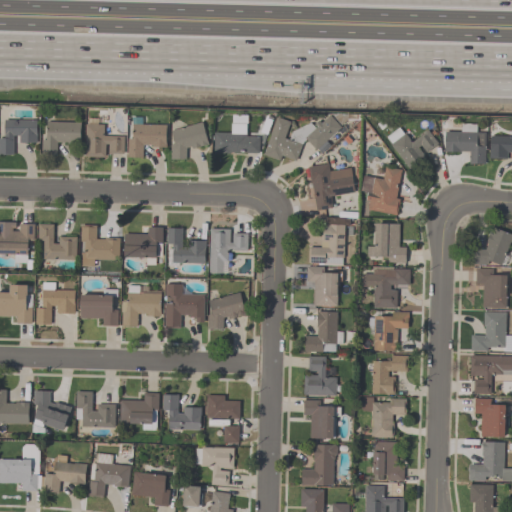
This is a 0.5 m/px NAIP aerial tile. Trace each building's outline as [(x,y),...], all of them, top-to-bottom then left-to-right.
[(315,149),(304,137),(316,127),(313,124),(317,120),(320,123),(329,115),(340,127),(315,149)] [(262,154),(276,116),(289,121),(283,138),(301,144),(295,160),(281,155),(279,160),(262,154)] [(165,124),(165,147),(151,147),(151,145),(141,145),(141,157),(126,157),(126,138),(131,138),(131,127),(132,127),(132,117),(142,117),(142,124),(165,124)] [(84,157),(84,124),(87,124),(87,118),(97,118),(97,124),(103,124),(103,136),(123,136),(123,153),(107,153),(107,144),(104,144),(104,157),(84,157)] [(36,119),(35,142),(18,142),(18,135),(12,135),(12,154),(0,154),(0,138),(3,138),(3,119),(36,119)] [(56,142),(56,155),(40,154),(40,139),(44,140),(44,137),(45,138),(46,121),(80,122),(79,142),(56,142)] [(170,159),(169,144),(173,143),(169,130),(201,122),(207,144),(190,148),(190,146),(185,147),(185,159),(170,159)] [(213,153),(213,133),(230,133),(230,123),(246,123),(246,136),(258,136),(258,152),(229,152),(229,153),(213,153)] [(484,132),(484,163),(468,163),(468,151),(460,151),(460,152),(443,152),(443,132),(460,132),(460,123),(475,123),(475,132),(484,132)] [(407,167),(389,144),(390,144),(385,137),(398,127),(403,133),(404,132),(411,141),(426,129),(437,143),(407,167)] [(489,136),(511,136),(511,171),(510,171),(511,152),(506,152),(506,159),(488,158),(489,136)] [(307,166),(327,163),(328,171),(349,168),(353,192),(330,196),(331,207),(315,210),(311,183),(310,183),(307,166)] [(367,210),(368,200),(365,200),(366,192),(360,191),(362,176),(382,179),(384,167),(400,169),(395,198),(399,198),(396,215),(367,210)] [(27,240),(27,254),(26,254),(26,263),(13,262),(13,253),(0,253),(0,222),(15,222),(15,228),(12,228),(11,231),(18,231),(18,224),(33,224),(33,241),(27,240)] [(75,259),(42,259),(42,241),(37,241),(37,223),(52,224),(52,243),(58,243),(58,236),(75,236),(75,259)] [(404,247),(404,263),(387,262),(388,257),(380,256),(380,260),(366,260),(366,246),(373,246),(374,223),(398,224),(398,247),(404,247)] [(96,225),(95,239),(104,239),(104,237),(118,238),(118,260),(93,259),(93,266),(79,266),(80,252),(83,252),(83,241),(79,241),(80,224),(96,225)] [(344,224),(344,260),(341,260),(341,265),(311,265),(311,263),(307,263),(307,247),(319,247),(320,224),(344,224)] [(472,265),(472,249),(484,249),(487,244),(484,242),(491,226),(511,235),(500,265),(488,261),(486,265),(472,265)] [(162,227),(161,244),(161,243),(160,256),(155,256),(155,257),(154,257),(154,265),(145,265),(145,257),(123,257),(124,233),(146,233),(146,227),(162,227)] [(204,240),(204,263),(171,263),(171,244),(165,244),(166,227),(182,228),(181,247),(186,247),(186,240),(204,240)] [(208,273),(209,228),(229,229),(229,242),(231,242),(232,233),(247,233),(246,251),(226,250),(226,273),(208,273)] [(305,281),(306,266),(323,266),(323,273),(336,273),(336,306),(312,305),(313,282),(305,281)] [(372,307),(372,286),(361,286),(361,274),(372,274),(372,269),(392,270),(392,268),(409,269),(408,285),(389,284),(389,289),(396,289),(396,308),(372,307)] [(481,308),(482,283),(474,283),(474,268),(492,268),(492,275),(505,275),(505,308),(481,308)] [(73,313),(56,313),(56,306),(50,305),(50,324),(34,323),(35,308),(41,308),(41,282),(54,282),(54,290),(74,290),(73,313)] [(31,323),(15,323),(15,316),(0,315),(0,292),(8,292),(8,284),(26,284),(26,294),(31,294),(31,323)] [(180,284),(180,294),(203,294),(202,322),(194,322),(195,317),(188,317),(188,315),(179,314),(179,328),(163,328),(164,284),(180,284)] [(160,316),(146,316),(146,313),(136,313),(136,326),(121,326),(121,311),(120,311),(120,301),(126,301),(126,292),(127,292),(127,285),(138,285),(138,293),(159,293),(159,312),(160,312),(160,316)] [(117,325),(102,325),(102,318),(79,318),(79,294),(102,295),(102,289),(117,289),(116,296),(111,296),(111,309),(117,309),(117,325)] [(207,300),(238,292),(245,314),(228,319),(227,316),(222,317),(222,328),(206,328),(206,314),(210,314),(207,300)] [(304,335),(316,335),(316,327),(316,311),(336,312),(336,331),(341,332),(341,344),(334,344),(334,352),(303,351),(304,335)] [(407,311),(407,328),(393,328),(393,329),(396,329),(396,350),(393,350),(393,351),(372,350),(372,325),(367,325),(367,317),(373,317),(373,316),(391,316),(391,311),(407,311)] [(486,351),(469,351),(469,335),(483,335),(483,326),(482,326),(482,312),(504,312),(504,348),(486,347),(486,351)] [(371,394),(371,361),(390,361),(390,355),(406,355),(406,371),(387,371),(387,377),(393,377),(393,394),(371,394)] [(511,355),(511,374),(490,374),(490,394),(472,394),(472,379),(482,379),(482,376),(469,375),(469,355),(511,355)] [(335,377),(334,395),(302,395),(303,375),(316,375),(316,371),(307,371),(307,356),(324,356),(324,377),(335,377)] [(0,389),(5,389),(5,403),(14,403),(14,402),(28,402),(28,423),(0,423),(0,389)] [(62,430),(42,424),(41,427),(43,428),(43,432),(31,432),(31,424),(33,419),(31,418),(32,390),(48,390),(48,402),(53,403),(53,402),(70,407),(62,430)] [(114,404),(114,427),(80,427),(80,419),(74,419),(74,408),(75,408),(75,391),(91,391),(91,410),(96,410),(96,404),(114,404)] [(155,430),(140,430),(140,424),(118,424),(118,400),(142,400),(142,393),(157,393),(157,410),(155,410),(155,430)] [(177,394),(177,413),(182,413),(182,407),(200,407),(200,416),(199,416),(199,429),(167,429),(167,410),(161,410),(161,394),(177,394)] [(206,417),(206,395),(223,395),(223,400),(239,400),(238,418),(225,418),(226,417),(206,417)] [(361,397),(372,397),(372,402),(388,402),(388,398),(405,398),(405,414),(391,414),(391,423),(392,423),(392,437),(370,437),(370,411),(361,411),(361,397)] [(503,437),(479,436),(480,414),(473,413),(473,398),(490,399),(490,404),(504,405),(503,437)] [(319,400),(319,406),(333,406),(333,407),(339,407),(339,416),(333,416),(333,418),(334,418),(334,438),(332,438),(309,438),(309,415),(302,415),(302,400),(319,400)] [(238,442),(222,442),(222,425),(238,425),(238,442)] [(403,480),(385,480),(385,474),(371,474),(371,441),(393,441),(393,464),(403,464),(403,480)] [(511,481),(500,481),(500,477),(484,476),(484,481),(467,480),(468,464),(481,464),(481,455),(480,455),(480,441),(503,442),(502,468),(511,468),(511,481)] [(38,448),(38,474),(36,474),(36,475),(40,475),(39,489),(36,489),(36,490),(21,490),(21,483),(0,483),(0,459),(21,459),(21,448),(24,444),(35,444),(38,448)] [(312,444),(333,444),(335,447),(335,454),(333,455),(333,459),(332,459),(332,485),(300,484),(300,469),(313,469),(313,460),(312,460),(312,444)] [(194,448),(200,448),(200,447),(233,448),(232,468),(219,468),(218,470),(228,471),(227,486),(210,484),(211,466),(200,465),(200,464),(193,464),(194,448)] [(87,496),(90,463),(94,463),(95,453),(111,454),(111,464),(129,465),(127,487),(113,486),(113,484),(104,483),(103,497),(87,496)] [(84,483),(83,483),(83,484),(68,482),(59,481),(58,492),(42,490),(44,473),(53,474),(54,462),(56,462),(56,454),(66,455),(65,463),(73,463),(82,463),(82,464),(85,464),(84,483)] [(130,496),(132,472),(165,474),(164,489),(168,490),(167,506),(153,505),(153,497),(130,496)] [(491,485),(491,511),(473,511),(473,502),(468,502),(468,484),(491,485)] [(199,486),(198,507),(181,506),(183,485),(199,486)] [(383,486),(383,497),(402,498),(402,511),(387,511),(387,506),(384,505),(384,511),(363,511),(364,485),(383,486)] [(299,507),(299,489),(322,489),(322,511),(304,511),(304,507),(299,507)] [(207,511),(211,490),(229,493),(227,509),(232,509),(231,511),(207,511)] [(330,511),(330,503),(348,503),(348,511),(330,511)]
